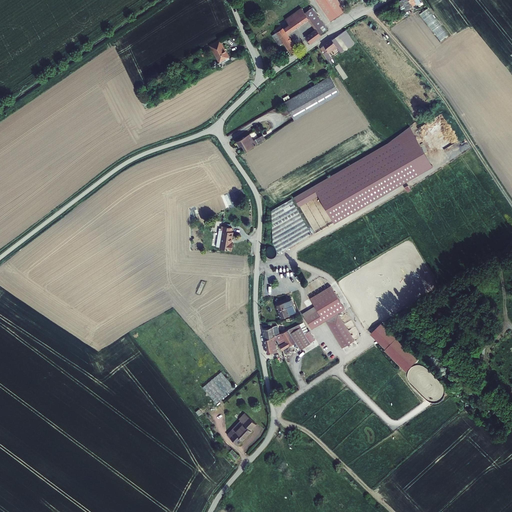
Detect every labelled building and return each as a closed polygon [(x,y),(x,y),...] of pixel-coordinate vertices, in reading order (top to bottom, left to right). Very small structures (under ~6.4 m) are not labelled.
[(316,0),(330,21),(345,11),(337,0),(316,0)] [(425,2),(423,0),(402,0),(401,1),(407,11),(425,2)] [(286,38),(296,51),(302,47),(291,33),(313,17),(309,11),(306,6),(286,19),(289,23),(275,33),(282,42),(286,38)] [(316,6),(309,11),(313,17),(320,28),(323,32),(330,27),(316,6)] [(451,36),(428,8),(419,15),(440,43),(451,36)] [(323,32),(320,28),(310,35),(314,41),(325,34),(323,32)] [(340,42),(345,51),(358,42),(350,29),(324,46),(327,49),(325,50),(331,59),(335,57),(330,49),(340,42)] [(215,59),(221,69),(231,63),(225,53),(215,59)] [(333,75),(287,101),(298,119),(344,93),(333,75)] [(443,161),(420,122),(396,141),(276,210),(276,241),(283,252),(317,232),(318,233),(443,161)] [(246,144),(250,150),(267,140),(265,135),(257,139),(253,132),(240,140),(243,145),(246,144)] [(235,231),(235,226),(225,225),(225,229),(222,229),(220,246),(224,246),(224,248),(236,249),(236,241),(235,241),(236,231),(235,231)] [(334,289),(314,301),(317,306),(304,312),(309,323),(324,316),(327,322),(347,309),(334,289)] [(296,312),(291,299),(276,305),(281,318),(296,312)] [(302,324),(308,333),(312,330),(307,321),(302,324)] [(373,334),(409,371),(421,360),(385,322),(373,334)] [(313,342),(308,333),(302,324),(291,329),(295,336),(298,342),(303,349),(313,342)] [(266,329),(268,340),(281,333),(278,326),(266,329)] [(286,331),(283,333),(285,336),(287,340),(281,344),(285,350),(298,342),(295,336),(291,339),(286,331)] [(268,340),(270,353),(278,351),(277,341),(285,336),(283,333),(281,333),(268,340)] [(223,373),(204,389),(216,404),(235,388),(223,373)] [(244,419),(230,433),(240,442),(244,438),(245,439),(254,429),(253,429),(259,423),(247,412),(242,418),(244,419)] [(221,440),(220,441),(229,452),(231,451),(234,448),(223,433),(219,437),(221,440)] [(235,448),(234,448),(231,451),(237,459),(241,456),(235,448)]
